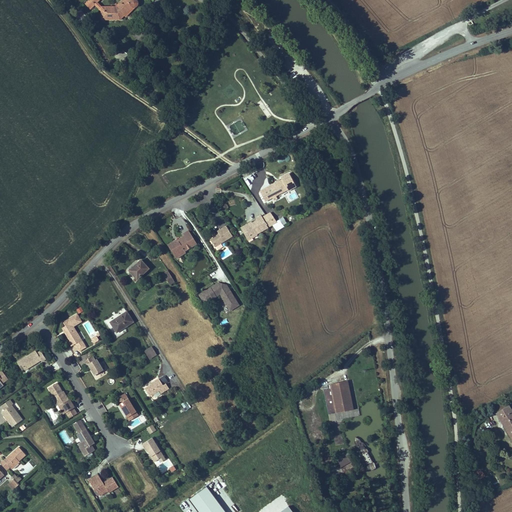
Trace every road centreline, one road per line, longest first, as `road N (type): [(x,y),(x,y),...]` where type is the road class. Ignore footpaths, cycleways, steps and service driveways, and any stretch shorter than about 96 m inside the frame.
road 1 (unclassified): [(331,114),(373,230),(409,511)]
road 2 (tertiary): [(37,320),(131,225),(331,114)]
road 3 (residential): [(37,320),(114,447)]
road 4 (tertiary): [(511,30),(386,82)]
